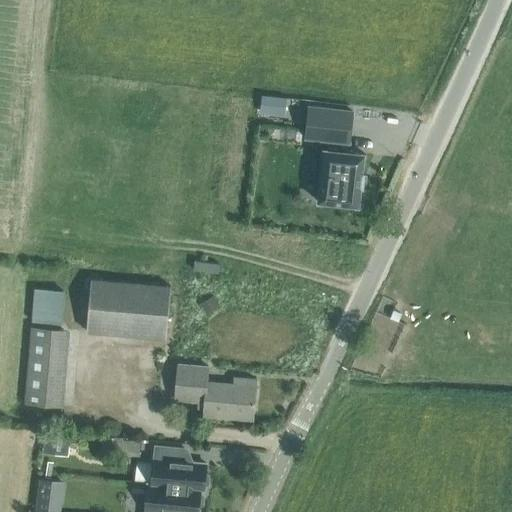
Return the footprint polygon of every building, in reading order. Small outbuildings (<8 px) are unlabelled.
[(262,96),(260,112),(284,114),(285,98),(262,96)] [(349,144),(352,112),(308,107),(305,139),(327,141),(326,150),(324,150),(318,202),(358,206),(360,187),(362,187),(363,174),(362,174),(364,155),(346,152),(347,143),(349,144)] [(91,280),(86,332),(112,334),(165,340),(170,286),(91,280)] [(37,291),(34,323),(61,325),(63,293),(37,291)] [(212,296),(197,306),(205,318),(219,308),(212,296)] [(62,407),(68,330),(32,327),(25,404),(62,407)] [(177,364),(174,400),(198,403),(197,409),(204,410),(203,417),(252,421),(256,380),(233,377),(233,384),(207,381),(208,367),(177,364)] [(52,434),(50,447),(58,449),(61,435),(52,434)] [(138,454),(139,440),(103,436),(101,450),(138,454)] [(151,484),(148,484),(148,485),(203,490),(204,487),(208,485),(209,476),(205,473),(206,464),(182,461),(184,448),(155,446),(151,484)] [(203,491),(203,490),(148,485),(144,511),(197,511),(198,506),(202,504),(203,496),(199,493),(200,490),(203,491)] [(57,511),(59,499),(39,496),(36,511),(57,511)]
